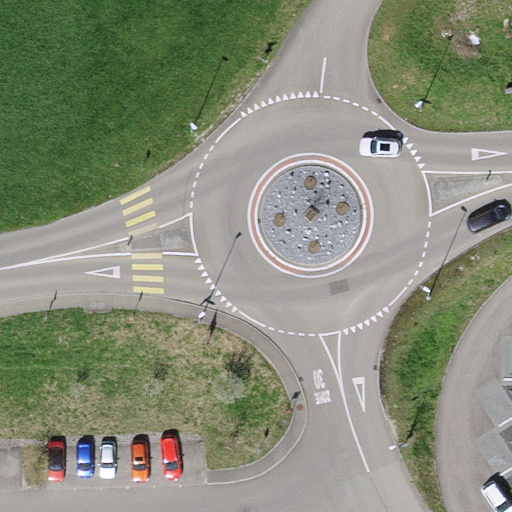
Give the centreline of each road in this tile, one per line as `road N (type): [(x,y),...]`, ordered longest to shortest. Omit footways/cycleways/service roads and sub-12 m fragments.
road 1 (secondary): [(403,197),(367,137),(346,125),(299,119),(247,143),(219,194),(218,223)]
road 2 (secondary): [(218,223),(0,267)]
road 3 (unclassified): [(322,303),(332,374),(368,465)]
road 4 (secondary): [(322,303),(375,278),(393,254),(403,197)]
road 5 (secondary): [(218,223),(243,275),(293,302),(322,303)]
road 6 (track): [(299,119),(302,76),(342,0)]
